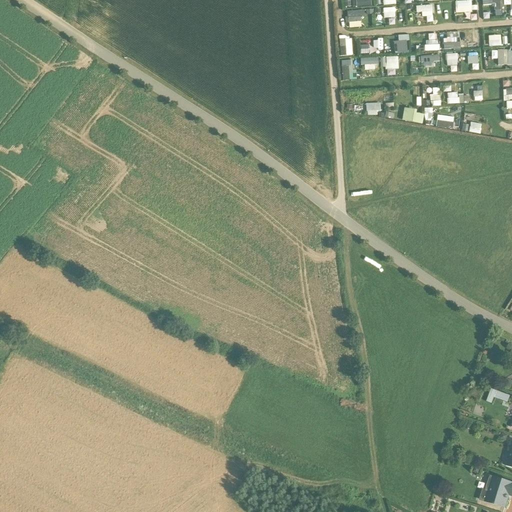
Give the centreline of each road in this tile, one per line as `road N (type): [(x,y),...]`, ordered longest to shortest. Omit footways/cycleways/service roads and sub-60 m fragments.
road 1 (residential): [(19,0),(236,140),(341,221)]
road 2 (track): [(341,221),(383,511)]
road 3 (unclassified): [(327,0),(341,221)]
road 4 (residential): [(341,221),(511,330)]
